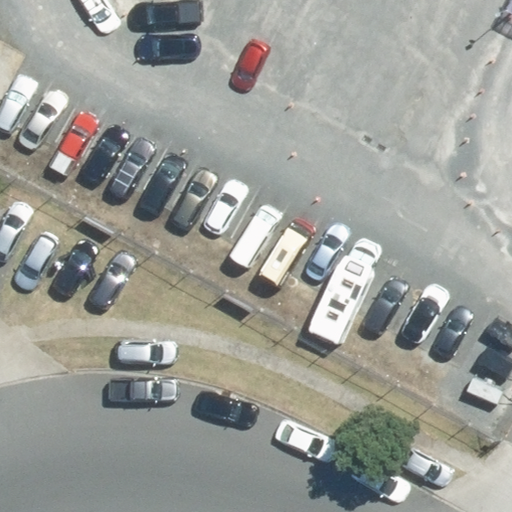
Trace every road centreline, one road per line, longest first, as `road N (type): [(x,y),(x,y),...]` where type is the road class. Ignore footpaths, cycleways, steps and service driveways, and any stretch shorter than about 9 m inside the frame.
road 1 (unknown): [(394,207),(492,0)]
road 2 (unknown): [(320,0),(248,132)]
